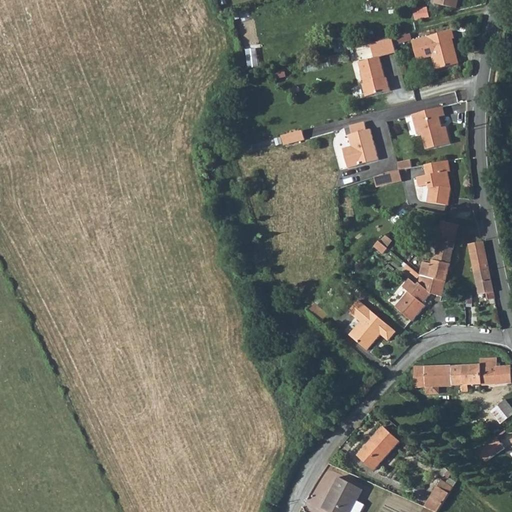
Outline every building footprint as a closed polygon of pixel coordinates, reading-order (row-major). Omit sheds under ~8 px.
[(426,7),(412,10),(414,20),(429,17),(426,7)] [(452,28),(410,39),(416,58),(430,55),(434,68),(458,62),(451,37),(454,37),(452,28)] [(370,44),(373,58),(379,57),(396,53),(393,38),(370,44)] [(260,65),(257,47),(247,49),(250,67),(260,65)] [(361,84),(364,96),(390,90),(386,78),(384,78),(379,57),(373,58),(358,62),(363,84),(361,84)] [(442,108),(412,115),(419,138),(423,137),(428,154),(450,147),(446,131),(443,131),(440,120),(446,118),(442,108)] [(366,123),(349,127),(352,135),(348,137),(351,148),(343,150),(349,170),(379,161),(372,131),(368,131),(366,123)] [(301,130),(281,136),(283,144),(304,138),(301,130)] [(452,172),(449,160),(426,165),(428,176),(420,178),(422,188),(431,187),(432,191),(429,203),(449,208),(453,191),(450,190),(449,184),(451,183),(449,173),(452,172)] [(411,161),(399,163),(401,170),(413,168),(411,161)] [(390,172),(385,174),(387,185),(403,182),(400,170),(390,172)] [(375,179),(377,187),(387,185),(385,174),(375,179)] [(423,265),(420,277),(424,278),(446,283),(457,226),(442,223),(439,235),(442,235),(436,264),(433,263),(432,267),(423,265)] [(386,234),(376,246),(384,253),(394,241),(386,234)] [(469,246),(478,295),(479,297),(487,295),(488,301),(495,300),(483,243),(469,246)] [(432,295),(443,298),(446,283),(424,278),(421,293),(417,290),(408,284),(402,292),(406,296),(394,312),(413,326),(425,310),(423,308),(432,295)] [(401,338),(361,306),(351,320),(364,329),(354,343),(373,358),(385,342),(393,347),(401,338)] [(316,314),(310,320),(324,332),(330,325),(316,314)] [(481,367),(408,368),(407,370),(408,388),(424,387),(425,393),(436,392),(436,386),(463,385),(463,391),(484,391),(483,384),(511,383),(511,367),(499,367),(499,359),(481,360),(481,367)] [(511,417),(511,406),(507,401),(489,415),(499,426),(511,417)] [(399,443),(383,428),(357,454),(371,470),(399,443)] [(503,449),(495,438),(476,452),(488,460),(503,449)] [(360,511),(365,503),(357,500),(361,490),(336,479),(322,509),(329,511),(360,511)] [(442,480),(426,507),(436,511),(437,511),(454,487),(442,480)]
